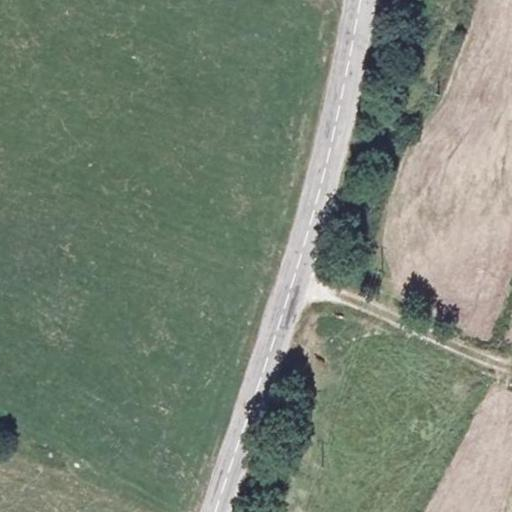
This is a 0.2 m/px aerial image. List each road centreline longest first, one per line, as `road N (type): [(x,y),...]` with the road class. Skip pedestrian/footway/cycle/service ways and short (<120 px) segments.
road 1 (tertiary): [(220,511),(323,187),(364,0)]
road 2 (track): [(511,370),(381,312),(294,287)]
